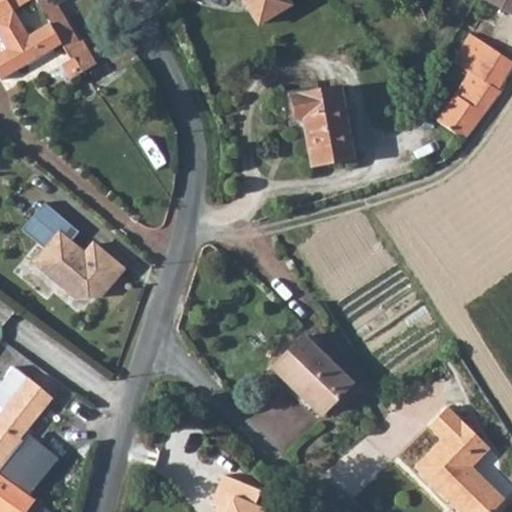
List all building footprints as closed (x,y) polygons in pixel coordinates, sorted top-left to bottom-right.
[(0,0),(0,18),(9,12),(0,0)] [(7,54),(47,26),(33,1),(32,0),(0,0),(9,12),(0,18),(0,44),(3,48),(7,54)] [(47,26),(59,47),(64,56),(71,52),(69,47),(77,42),(53,4),(61,0),(32,0),(33,1),(47,26)] [(246,0),(259,21),(295,1),(294,0),(246,0)] [(511,0),(484,0),(511,14),(511,0)] [(0,81),(59,47),(47,26),(7,54),(0,59),(0,81)] [(500,91),(495,88),(511,61),(511,60),(469,34),(454,64),(465,70),(436,122),(466,142),(500,91)] [(341,72),(294,82),(299,108),(306,107),(314,150),(352,127),(341,72)] [(356,144),(352,127),(314,150),(315,153),(356,144)] [(77,231),(43,203),(20,229),(44,249),(33,263),(72,295),(99,295),(121,269),(92,243),(83,254),(69,242),(77,231)] [(302,396),(319,412),(347,386),(301,337),(267,368),(298,398),(302,396)] [(0,465),(18,442),(15,440),(59,391),(36,371),(0,418),(0,465)] [(474,448),(441,414),(421,433),(435,446),(406,473),(440,509),(444,506),(449,511),(491,511),(495,508),(463,475),(455,466),(474,448)] [(482,457),(474,448),(455,466),(463,475),(482,457)] [(479,467),(510,495),(511,493),(511,479),(488,458),(479,467)] [(0,511),(21,511),(22,511),(24,511),(51,511),(0,480),(0,511)] [(225,486),(213,511),(258,511),(263,502),(225,486)]
